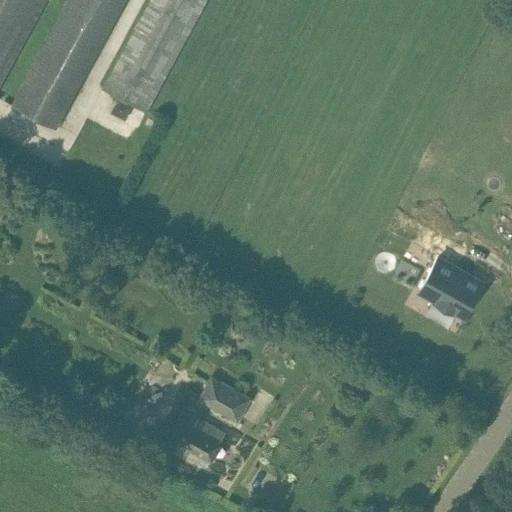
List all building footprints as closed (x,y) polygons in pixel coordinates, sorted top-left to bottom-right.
[(0,0),(0,88),(47,0),(0,0)] [(126,0),(68,0),(11,104),(58,128),(126,0)] [(206,0),(150,0),(103,87),(145,111),(206,0)] [(416,214),(396,250),(420,264),(441,228),(416,214)] [(438,257),(420,288),(439,298),(437,301),(453,309),(454,307),(465,314),(483,282),(438,257)] [(236,417),(248,397),(212,377),(200,398),(236,417)] [(62,386),(57,395),(68,401),(64,408),(124,440),(130,429),(108,417),(115,403),(78,384),(73,392),(62,386)] [(225,433),(208,423),(183,410),(166,441),(207,464),(225,433)]
